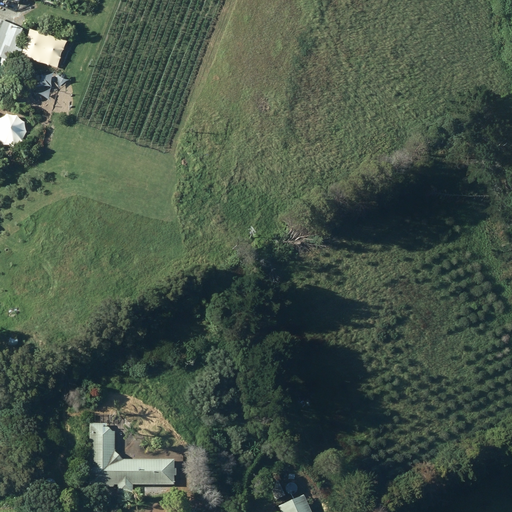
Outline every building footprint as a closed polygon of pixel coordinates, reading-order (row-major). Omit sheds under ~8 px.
[(23,27),(0,17),(0,67),(5,69),(8,59),(10,60),(14,50),(21,53),(23,47),(16,45),(23,27)] [(88,423),(88,484),(91,484),(91,486),(98,485),(98,483),(105,483),(105,486),(112,486),(112,483),(116,483),(116,492),(131,492),(131,483),(172,484),(172,474),(175,474),(174,467),(172,467),(172,466),(178,466),(178,469),(184,469),(184,451),(172,450),(172,458),(121,458),(114,451),(114,423),(88,423)] [(306,479),(300,485),(319,505),(325,499),(306,479)] [(283,495),(276,480),(268,484),(275,499),(283,495)] [(309,511),(301,494),(277,505),(279,508),(277,509),(278,511),(279,511),(309,511)]
